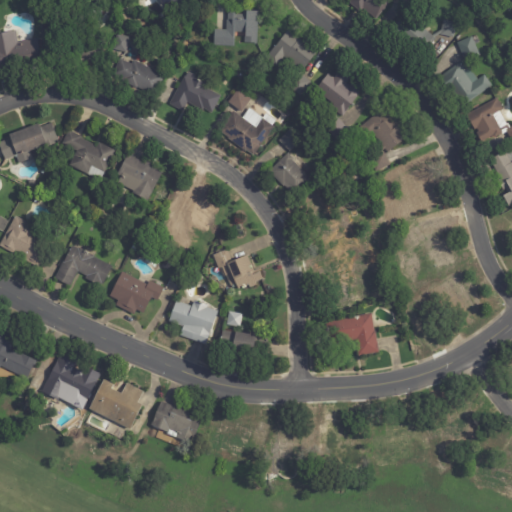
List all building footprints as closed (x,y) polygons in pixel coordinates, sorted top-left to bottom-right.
[(181,0),(184,4),(169,15),(158,0),(139,0),(135,1),(134,0),(181,0)] [(358,12),(349,4),(352,0),(388,0),(391,2),(376,21),(363,10),(361,13),(358,12)] [(244,39),(245,34),(235,33),(234,48),(214,47),(215,30),(226,31),(227,21),(228,11),(237,12),(237,15),(243,16),(244,12),(258,13),(257,45),(244,44),(244,39)] [(441,32),(444,21),(457,24),(454,39),(440,36),(435,39),(436,40),(422,57),(415,51),(415,52),(408,46),(409,45),(402,39),(399,43),(389,35),(408,12),(422,23),(420,26),(433,37),(441,32)] [(0,35),(16,32),(18,43),(37,39),(42,62),(0,71),(0,35)] [(303,43),(317,54),(302,72),(301,71),(301,76),(312,84),(301,98),(288,87),(298,74),(298,69),(294,65),(290,70),(283,65),(287,60),(285,58),(276,68),(266,59),(288,32),(299,41),(299,40),(303,43)] [(123,37),(129,38),(126,54),(113,51),(116,36),(123,37)] [(472,39),(481,57),(471,61),(472,63),(465,68),(466,70),(463,72),(464,73),(469,69),(478,81),(485,76),(493,87),(466,106),(452,88),(447,92),(438,80),(461,63),(463,65),(466,63),(457,44),(472,38),(472,39)] [(96,48),(93,65),(87,64),(87,66),(78,64),(78,62),(66,60),(69,41),(96,46),(96,48)] [(122,60),(131,65),(133,61),(165,77),(155,97),(137,88),(136,90),(123,83),(124,82),(112,76),(120,60),(122,60)] [(350,79),(346,85),(349,87),(354,82),(363,89),(357,97),(358,98),(348,109),(349,110),(343,118),(335,112),(331,116),(333,118),(335,116),(349,131),(338,142),(323,127),(330,121),(326,117),(331,110),(330,109),(334,105),(316,91),(329,75),(334,79),(340,71),(350,79)] [(194,79),(205,84),(203,88),(221,98),(212,114),(204,110),(203,112),(188,103),(183,113),(170,106),(184,78),(185,78),(188,74),(195,78),(194,79)] [(502,107),(504,110),(500,113),(507,126),(508,126),(510,129),(511,127),(511,142),(506,132),(508,131),(507,129),(502,132),(503,135),(495,139),(494,137),(482,143),(477,134),(479,133),(477,129),(475,131),(467,116),(497,99),(502,107)] [(396,125),(402,132),(403,132),(404,133),(401,136),(404,140),(388,154),(385,150),(382,153),(382,154),(384,153),(390,166),(376,173),(370,160),(379,155),(377,152),(383,148),(373,135),(369,138),(361,128),(385,108),(393,118),(389,121),(393,125),(395,124),(396,125)] [(263,120),(274,128),(253,157),(247,152),(246,153),(241,149),(231,142),(229,140),(230,140),(219,132),(233,112),(244,120),(251,111),(263,120)] [(56,142),(46,146),(17,158),(16,157),(5,161),(0,146),(0,143),(10,140),(9,137),(38,126),(40,129),(51,124),(58,142),(56,142)] [(281,186),(269,173),(289,153),(279,142),(292,129),(303,140),(292,151),(298,156),(297,157),(311,170),(305,175),(310,180),(292,197),(281,186)] [(71,133),(82,138),(81,140),(97,148),(99,144),(115,152),(105,174),(104,174),(100,182),(69,168),(77,152),(62,145),(69,131),(71,133)] [(511,207),(510,209),(504,198),(509,195),(507,190),(504,192),(497,179),(499,178),(491,161),(506,153),(511,164),(511,207)] [(131,157),(145,165),(146,163),(164,172),(147,203),(134,195),(135,193),(114,182),(128,156),(131,157)] [(439,207),(427,167),(397,176),(405,202),(378,210),(383,225),(439,207)] [(188,186),(200,193),(195,200),(216,211),(205,232),(190,224),(187,231),(164,219),(179,192),(181,193),(186,185),(188,186)] [(346,238),(331,199),(308,208),(322,246),(346,238)] [(29,225),(41,231),(36,240),(50,248),(38,269),(24,261),(26,258),(14,252),(13,255),(0,247),(0,245),(15,217),(29,225)] [(2,233),(0,231),(0,218),(8,223),(2,233)] [(214,227),(221,229),(217,239),(211,236),(214,227)] [(448,239),(439,241),(438,236),(423,239),(420,227),(407,230),(411,249),(426,245),(431,270),(454,264),(448,239)] [(140,243),(137,252),(132,250),(136,241),(140,243)] [(346,262),(362,258),(359,244),(342,248),(346,262)] [(73,248),(78,251),(78,249),(94,257),(94,258),(112,268),(103,286),(101,285),(100,288),(85,281),(87,278),(78,273),(71,288),(55,280),(63,263),(64,264),(72,248),(73,248)] [(228,252),(232,263),(248,256),(254,272),(259,270),(263,281),(256,284),(257,287),(244,292),(242,290),(238,291),(236,286),(231,288),(227,277),(226,278),(222,269),(219,270),(213,257),(227,251),(228,252)] [(361,301),(354,267),(340,270),(337,258),(325,261),(335,307),(361,301)] [(138,282),(148,287),(150,282),(164,290),(158,303),(152,299),(143,315),(137,312),(134,317),(116,307),(118,302),(110,298),(123,274),(138,282)] [(434,302),(448,297),(455,316),(474,308),(461,275),(429,287),(434,302)] [(218,314),(205,347),(180,337),(183,329),(169,323),(176,303),(192,308),(194,302),(208,307),(207,309),(218,313),(218,314)] [(229,313),(243,316),(240,329),(226,327),(229,313)] [(372,315),(375,334),(376,333),(380,355),(359,358),(356,342),(330,347),(326,324),(372,315)] [(11,333),(18,337),(11,352),(21,357),(22,355),(36,363),(34,368),(33,367),(26,381),(1,368),(0,370),(0,332),(2,328),(11,333)] [(224,332),(256,338),(252,359),(232,356),(233,351),(220,349),(223,332),(224,332)] [(75,370),(81,373),(84,368),(101,376),(96,385),(82,413),(72,408),(73,407),(58,400),(57,401),(42,394),(48,381),(60,356),(77,364),(74,370),(75,370)] [(114,387),(112,392),(121,397),(127,385),(144,394),(138,406),(143,408),(130,432),(89,411),(104,382),(114,387)] [(163,404),(176,409),(177,408),(195,416),(193,420),(201,424),(192,446),(184,443),(186,438),(161,428),(160,431),(151,428),(162,403),(163,404)] [(474,440),(469,410),(444,414),(446,425),(440,427),(443,445),(474,440)] [(255,424),(212,418),(207,452),(224,454),(224,461),(247,464),(248,456),(254,457),(257,440),(253,440),(255,424)] [(306,436),(293,436),(293,423),(276,423),(276,441),(271,441),(271,469),(306,469),(306,436)] [(320,447),(332,447),(332,463),(362,464),(363,440),(337,439),(338,424),(320,424),(320,447)] [(471,481),(510,496),(511,491),(511,469),(479,458),(471,481)]
